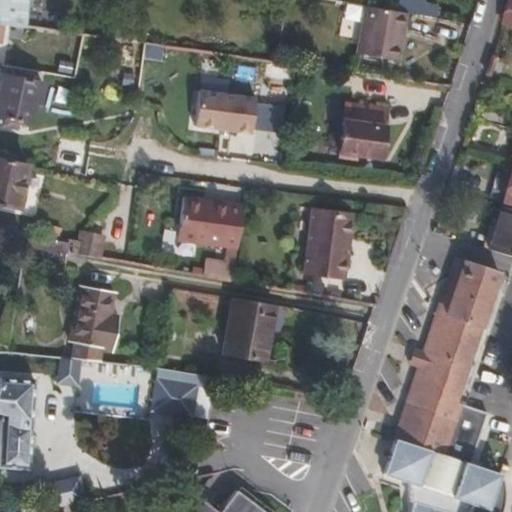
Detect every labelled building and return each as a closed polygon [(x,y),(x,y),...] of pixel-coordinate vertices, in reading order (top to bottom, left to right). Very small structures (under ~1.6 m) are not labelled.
[(0,0),(0,21),(19,24),(21,0),(0,0)] [(216,17),(219,1),(213,0),(202,0),(200,14),(216,17)] [(511,26),(511,0),(504,0),(497,22),(511,26)] [(391,61),(400,12),(359,5),(351,53),(391,61)] [(55,29),(58,13),(37,10),(36,17),(32,17),(31,26),(55,29)] [(292,72),(293,63),(272,60),(270,69),(292,72)] [(35,101),(39,79),(0,71),(0,116),(1,117),(0,122),(0,123),(12,126),(14,119),(25,121),(29,100),(35,101)] [(248,132),(252,96),(195,89),(191,125),(248,132)] [(377,144),(382,111),(340,104),(333,150),(370,156),(372,143),(377,144)] [(0,205),(14,208),(24,162),(0,157),(0,205)] [(511,205),(511,167),(508,166),(497,201),(511,205)] [(234,249),(238,214),(208,211),(209,203),(178,200),(173,242),(234,249)] [(238,214),(239,206),(209,203),(208,211),(238,214)] [(511,257),(511,209),(497,205),(485,248),(511,257)] [(343,280),(351,212),(309,206),(301,276),(343,280)] [(58,269),(62,241),(21,233),(16,263),(58,269)] [(95,259),(99,238),(75,233),(73,243),(70,254),(95,259)] [(477,326),(495,274),(451,259),(434,311),(477,326)] [(229,282),(231,267),(201,262),(199,277),(229,282)] [(107,350),(114,316),(104,314),(108,294),(76,287),(64,344),(70,344),(67,360),(93,361),(96,348),(107,350)] [(258,364),(270,308),(228,300),(217,356),(258,364)] [(452,401),(477,326),(434,311),(382,467),(467,487),(498,495),(500,478),(496,477),(498,472),(468,462),(485,412),(452,401)] [(151,410),(154,378),(86,370),(82,402),(151,410)] [(0,467),(25,468),(30,378),(0,377),(0,467)] [(200,436),(206,413),(167,404),(162,426),(200,436)] [(460,511),(467,487),(382,467),(379,474),(404,483),(407,508),(405,511),(460,511)] [(81,501),(75,476),(38,484),(43,508),(81,501)] [(494,511),(498,495),(467,487),(460,511),(494,511)] [(259,511),(228,488),(212,510),(191,495),(178,511),(259,511)]
